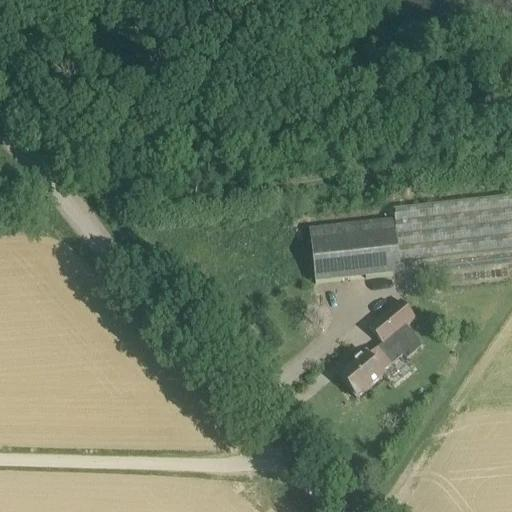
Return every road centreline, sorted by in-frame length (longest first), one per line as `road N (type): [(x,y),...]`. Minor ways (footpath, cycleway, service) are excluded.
road 1 (unclassified): [(286,452),(0,130)]
road 2 (unclassified): [(0,458),(231,464),(286,452)]
